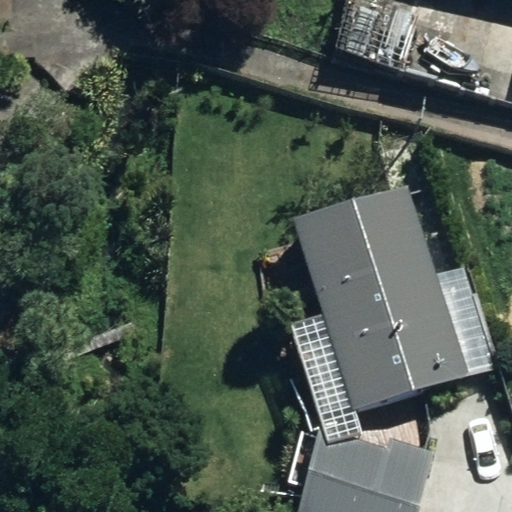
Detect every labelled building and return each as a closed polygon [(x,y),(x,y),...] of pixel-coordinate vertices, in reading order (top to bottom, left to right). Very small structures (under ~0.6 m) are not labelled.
[(373,75),(402,84),(414,47),(384,38),(373,75)] [(207,252),(195,184),(139,195),(151,263),(207,252)] [(288,227),(348,414),(465,378),(406,191),(288,227)] [(0,374),(16,379),(20,360),(0,354),(0,374)] [(305,511),(416,511),(430,463),(328,435),(305,511)]
